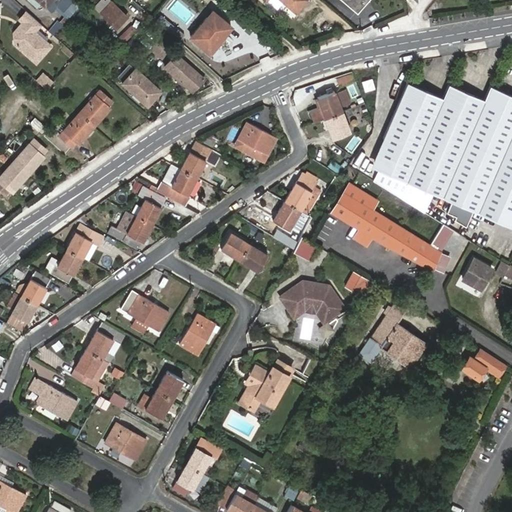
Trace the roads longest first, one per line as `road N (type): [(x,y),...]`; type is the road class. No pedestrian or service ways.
road 1 (residential): [(146,489),(244,317),(240,301),(162,253)]
road 2 (tertiary): [(511,25),(339,56),(273,81)]
road 3 (residential): [(273,81),(296,158),(162,253)]
road 4 (residential): [(162,253),(32,340),(1,404)]
road 5 (tertiary): [(273,81),(179,126),(78,194)]
road 6 (residential): [(146,489),(1,404)]
road 7 (residential): [(0,451),(107,511)]
